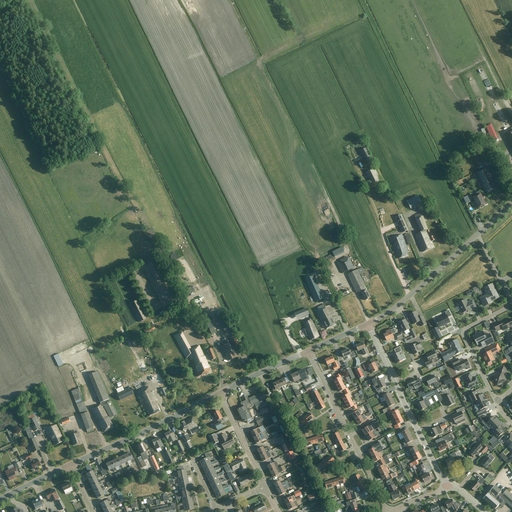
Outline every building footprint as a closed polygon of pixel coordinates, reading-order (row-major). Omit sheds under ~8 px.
[(492,141),(497,138),(491,125),(486,127),(492,141)] [(374,163),(367,148),(360,151),(362,155),(363,155),(368,165),(374,163)] [(476,173),(484,189),(487,194),(496,189),(493,182),(493,181),(487,168),(476,173)] [(372,184),(379,181),(376,176),(378,175),(375,169),(366,173),(367,177),(368,176),(372,184)] [(478,209),(486,205),(481,194),(479,191),(473,195),(475,197),(472,198),(478,209)] [(417,195),(407,201),(411,208),(421,203),(417,195)] [(423,252),(432,248),(429,243),(430,242),(428,238),(428,237),(425,231),(427,230),(424,222),(426,221),(424,216),(422,217),(420,213),(414,216),(421,233),(415,235),(420,247),(423,252)] [(390,239),(391,242),(392,242),(394,245),(392,245),(395,253),(396,252),(399,259),(408,256),(407,252),(408,252),(402,235),(390,239)] [(337,255),(344,252),(342,248),(337,251),(332,253),(333,254),(324,259),(325,262),(337,256),(337,255)] [(340,260),(341,261),(337,263),(342,274),(354,268),(350,261),(348,257),(340,260)] [(366,288),(360,275),(365,273),(362,268),(348,275),(357,293),(361,291),(362,293),(362,294),(366,301),(371,298),(367,291),(366,292),(364,289),(366,288)] [(314,298),(321,295),(313,277),(306,280),(314,298)] [(489,303),(499,298),(496,292),(495,292),(492,285),(484,288),(487,294),(480,298),(484,306),(490,304),(489,303)] [(467,312),(476,308),(472,300),(467,303),(466,300),(458,304),(462,313),(467,311),(467,312)] [(137,301),(130,304),(139,323),(146,319),(146,318),(142,311),(142,312),(141,310),(140,309),(141,308),(137,301)] [(321,318),(322,321),(321,322),(322,325),(324,324),(327,330),(336,325),(332,317),(334,315),(328,303),(317,308),(319,311),(316,312),(320,319),(321,318)] [(308,312),(306,309),(295,314),(297,320),(303,317),(309,315),(308,312)] [(435,321),(439,328),(450,323),(448,318),(451,316),(449,311),(445,312),(446,315),(435,321)] [(230,324),(227,326),(222,315),(221,313),(220,312),(215,314),(223,331),(224,331),(225,333),(232,330),(230,324)] [(419,318),(416,312),(409,315),(414,324),(419,322),(421,327),(426,324),(422,316),(419,318)] [(311,340),(319,337),(310,318),(303,321),(306,329),(308,329),(309,331),(307,332),(311,340)] [(504,331),(511,326),(511,320),(511,319),(502,323),(501,322),(493,325),(496,331),(502,328),(504,331)] [(211,334),(215,332),(210,320),(205,322),(211,334)] [(410,332),(408,330),(410,329),(405,320),(399,323),(402,329),(400,330),(402,333),(404,332),(406,334),(410,332)] [(204,335),(197,321),(192,324),(199,338),(204,335)] [(145,335),(155,330),(153,325),(143,330),(145,335)] [(392,334),(395,333),(394,329),(390,331),(390,330),(386,332),(387,334),(384,335),(387,341),(394,337),(392,334)] [(483,348),(494,342),(490,334),(485,336),(482,331),(477,334),(477,335),(473,337),(477,345),(481,343),(483,348)] [(197,377),(210,372),(204,357),(203,357),(199,346),(189,350),(188,348),(189,347),(181,332),(174,336),(186,358),(189,357),(197,377)] [(234,347),(239,344),(234,336),(229,339),(234,347)] [(236,357),(226,338),(222,340),(225,345),(219,348),(223,354),(225,353),(226,356),(225,356),(228,361),(236,357)] [(449,360),(448,358),(462,351),(457,340),(449,343),(450,345),(450,346),(450,347),(451,347),(452,349),(441,355),(445,362),(449,360)] [(366,348),(363,343),(356,346),(358,352),(361,350),(364,356),(368,354),(366,348)] [(417,344),(416,344),(410,347),(414,355),(420,352),(423,350),(420,343),(417,344)] [(484,358),(486,362),(488,366),(492,364),(491,362),(494,360),(491,353),(497,350),(494,345),(485,350),(486,353),(483,355),(485,358),(484,358)] [(393,356),(397,364),(403,361),(403,360),(405,359),(402,354),(400,355),(399,353),(402,352),(400,347),(394,350),(396,354),(393,356)] [(207,350),(211,361),(215,359),(211,348),(207,350)] [(344,359),(349,356),(351,359),(356,356),(354,352),(351,353),(349,349),(341,353),(344,359)] [(424,361),(427,367),(437,362),(435,357),(436,356),(434,351),(427,355),(429,358),(424,361)] [(340,369),(339,367),(341,366),(339,361),(337,361),(335,362),(333,357),(325,360),(328,365),(329,366),(331,365),(331,364),(333,363),(335,367),(333,368),(335,371),(340,369)] [(459,371),(470,366),(466,359),(460,362),(459,362),(458,359),(452,362),(454,367),(457,366),(459,371)] [(365,370),(366,370),(370,368),(373,373),(378,371),(374,363),(370,365),(369,363),(364,365),(363,366),(365,370)] [(358,366),(354,368),(359,379),(364,377),(358,366)] [(503,374),(507,372),(504,366),(498,369),(499,373),(493,376),(495,380),(497,386),(502,383),(506,381),(503,374)] [(306,381),(306,380),(309,379),(307,376),(304,370),(298,373),(301,379),(304,378),(306,381)] [(157,382),(161,380),(158,371),(153,373),(157,382)] [(110,418),(117,414),(110,402),(97,372),(88,376),(101,405),(91,410),(103,433),(113,427),(108,418),(110,418)] [(299,380),(299,382),(300,383),(302,382),(301,379),(298,373),(292,376),(295,382),(299,380)] [(469,389),(478,384),(475,377),(472,379),(470,373),(464,376),(467,381),(466,382),(467,384),(466,385),(467,387),(468,387),(469,389)] [(337,386),(343,383),(340,378),(342,377),(340,374),(337,376),(338,379),(334,381),(337,386)] [(435,387),(441,385),(437,377),(435,378),(433,376),(426,379),(429,385),(433,383),(435,387)] [(449,377),(443,380),(445,385),(452,382),(449,377)] [(374,388),(379,386),(381,389),(386,387),(382,379),(379,381),(377,378),(372,381),(372,380),(371,380),(374,388)] [(279,381),(282,387),(287,385),(288,386),(291,385),(289,382),(287,383),(285,379),(279,381)] [(406,382),(409,388),(410,388),(411,390),(415,388),(415,389),(421,386),(418,380),(415,381),(414,379),(406,382)] [(282,387),(279,381),(273,384),(275,388),(272,390),(274,393),(277,392),(276,390),(282,387)] [(345,393),(348,391),(347,388),(345,389),(343,383),(337,386),(340,392),(344,390),(345,393)] [(149,416),(160,411),(157,405),(156,405),(154,401),(157,400),(153,392),(150,393),(148,387),(136,392),(145,411),(146,411),(149,416)] [(131,388),(116,394),(119,401),(134,394),(131,388)] [(93,428),(87,413),(78,389),(71,392),(80,415),(87,433),(94,431),(93,428)] [(316,402),(321,399),(317,391),(312,393),(316,402)] [(345,403),(351,400),(348,395),(350,394),(348,391),(345,393),(346,395),(342,397),(345,403)] [(480,396),(477,391),(468,396),(471,403),(475,401),(477,405),(486,400),(485,397),(484,397),(483,394),(480,396)] [(386,402),(392,399),(389,393),(385,395),(383,392),(378,395),(379,396),(380,398),(383,396),(386,402)] [(448,407),(455,403),(451,395),(446,397),(444,392),(439,394),(442,401),(445,399),(448,407)] [(245,406),(246,407),(247,406),(248,408),(250,409),(255,406),(257,410),(268,405),(262,393),(249,399),(247,395),(244,397),(246,401),(241,403),(242,408),(245,406)] [(421,396),(424,401),(417,404),(420,411),(426,409),(428,408),(428,407),(431,405),(427,398),(426,395),(425,394),(421,396)] [(321,399),(316,402),(320,411),(325,408),(321,399)] [(385,413),(392,410),(391,407),(395,405),(392,399),(386,402),(389,408),(383,411),(384,414),(385,413)] [(351,400),(345,403),(348,409),(352,407),(353,410),(357,408),(355,405),(354,406),(351,400)] [(486,400),(477,405),(479,409),(475,411),(478,417),(485,414),(482,409),(489,406),(487,403),(488,403),(486,400)] [(252,418),(251,418),(246,407),(245,406),(242,408),(240,409),(239,409),(238,410),(244,422),(245,421),(245,422),(246,421),(247,423),(249,422),(252,420),(253,420),(252,418)] [(462,413),(464,411),(462,408),(456,411),(457,414),(452,416),(455,423),(465,419),(462,413)] [(356,420),(361,417),(360,415),(362,413),(360,410),(358,412),(358,411),(352,415),(356,420)] [(395,419),(400,416),(398,411),(393,413),(392,410),(385,413),(386,416),(388,415),(389,415),(392,414),(395,419)] [(219,411),(214,414),(217,421),(218,421),(219,423),(215,425),(218,431),(223,428),(221,423),(224,421),(223,419),(219,411)] [(268,413),(255,419),(258,425),(270,418),(268,413)] [(303,419),(306,424),(314,418),(310,413),(303,419)] [(365,425),(368,424),(366,421),(368,420),(364,415),(361,417),(356,420),(359,425),(363,423),(365,425)] [(400,416),(395,419),(397,425),(394,427),(396,430),(401,427),(399,424),(403,422),(400,416)] [(491,428),(498,421),(494,416),(490,420),(487,418),(482,422),(487,428),(489,426),(491,428)] [(68,417),(60,420),(63,425),(70,422),(68,417)] [(188,431),(197,426),(192,417),(187,420),(187,422),(180,425),(183,431),(188,429),(188,431)] [(40,429),(35,418),(29,420),(34,431),(40,429)] [(306,424),(303,419),(295,425),(298,430),(306,424)] [(498,421),(491,428),(495,432),(496,434),(494,435),(497,438),(503,433),(499,429),(502,425),(498,421)] [(366,436),(371,433),(371,432),(373,431),(370,426),(369,426),(368,424),(365,425),(366,428),(362,431),(366,436)] [(61,437),(60,433),(56,425),(45,430),(51,442),(52,441),(55,446),(62,442),(60,437),(61,437)] [(276,432),(278,436),(285,433),(281,425),(276,427),(278,431),(276,432)] [(256,429),(251,432),(254,438),(259,435),(259,436),(262,434),(266,432),(263,426),(256,430),(256,429)] [(25,429),(29,441),(34,439),(29,427),(25,429)] [(437,432),(439,431),(437,427),(430,430),(433,438),(438,435),(437,432)] [(7,431),(9,438),(12,437),(10,434),(15,432),(14,429),(7,431)] [(404,439),(410,436),(407,430),(403,432),(401,429),(396,431),(398,435),(401,433),(404,439)] [(74,446),(82,443),(79,433),(74,434),(73,431),(68,433),(69,436),(70,436),(74,446)] [(169,444),(173,441),(175,440),(173,436),(174,436),(171,431),(164,435),(167,440),(169,444)] [(337,444),(342,442),(338,433),(333,435),(337,444)] [(371,433),(366,436),(369,441),(374,438),(377,436),(375,433),(372,434),(371,433)] [(187,434),(180,437),(183,444),(190,440),(187,434)] [(213,445),(219,442),(215,434),(209,437),(213,445)] [(259,435),(254,438),(257,444),(266,440),(263,434),(262,434),(259,436),(259,435)] [(280,442),(281,445),(288,442),(284,434),(276,438),(278,443),(280,442)] [(446,444),(450,442),(454,440),(451,434),(443,439),(444,442),(437,445),(440,451),(448,447),(446,444)] [(508,447),(511,443),(511,434),(506,438),(503,436),(498,441),(501,444),(502,443),(503,444),(505,442),(509,446),(508,447)] [(229,446),(235,444),(231,437),(227,439),(225,435),(218,438),(224,450),(230,447),(229,446)] [(313,439),(315,444),(324,441),(322,436),(313,439)] [(405,449),(410,446),(409,443),(413,441),(410,436),(404,439),(407,444),(404,446),(405,449)] [(160,443),(158,438),(151,441),(154,446),(156,450),(162,447),(160,443)] [(28,441),(33,453),(39,450),(34,439),(29,441),(28,441)] [(315,444),(313,439),(304,442),(306,447),(315,444)] [(175,443),(180,453),(180,452),(181,454),(183,453),(182,451),(184,450),(180,441),(175,443)] [(183,444),(186,450),(192,447),(189,441),(183,444)] [(342,442),(337,444),(341,453),(346,450),(342,442)] [(474,457),(479,451),(483,454),(489,447),(486,444),(483,448),(475,442),(470,447),(472,448),(471,450),(472,451),(469,453),(474,457)] [(379,443),(372,446),(373,449),(369,451),(372,457),(380,453),(380,452),(383,451),(379,443)] [(142,458),(147,456),(145,452),(146,451),(143,444),(137,446),(142,458)] [(413,456),(418,453),(416,447),(411,449),(410,446),(405,449),(407,452),(410,450),(413,456)] [(257,450),(260,456),(270,451),(271,450),(270,447),(267,448),(269,451),(265,453),(263,447),(257,450)] [(168,451),(164,452),(169,464),(173,463),(168,451)] [(269,459),(268,459),(273,457),(270,451),(260,456),(263,462),(269,459)] [(286,454),(290,461),(296,458),(292,451),(286,454)] [(212,458),(212,457),(209,452),(204,454),(206,459),(200,462),(203,468),(211,464),(211,463),(209,459),(210,458),(210,459),(212,458)] [(133,459),(130,453),(123,456),(127,463),(127,462),(131,461),(132,463),(134,462),(133,459)] [(380,464),(388,459),(386,456),(382,458),(380,453),(372,457),(375,463),(379,461),(380,464)] [(418,453),(413,456),(416,461),(412,463),(414,466),(419,464),(417,461),(421,459),(418,453)] [(454,460),(458,459),(455,453),(450,455),(451,458),(445,461),(448,468),(456,464),(454,460)] [(505,462),(508,459),(502,453),(499,456),(505,462)] [(33,469),(40,465),(37,460),(33,462),(31,458),(32,457),(30,454),(25,456),(26,460),(27,460),(30,466),(31,466),(33,469)] [(492,462),(494,459),(490,455),(488,458),(486,457),(483,461),(481,464),(486,468),(492,462)] [(128,465),(127,462),(127,463),(123,456),(117,459),(121,465),(125,463),(126,466),(128,465)] [(149,458),(153,466),(155,471),(159,469),(153,456),(149,458)] [(324,462),(327,466),(335,461),(331,456),(324,462)] [(122,468),(121,465),(117,459),(111,462),(115,468),(119,466),(120,469),(122,468)] [(381,474),(386,471),(384,466),(390,463),(388,459),(380,464),(382,467),(378,469),(381,474)] [(244,465),(245,464),(243,460),(238,463),(237,462),(230,466),(232,471),(240,467),(242,471),(246,469),(244,465)] [(206,474),(214,470),(214,469),(212,465),(218,463),(217,461),(211,463),(211,464),(203,468),(206,474)] [(279,468),(276,461),(273,463),(273,464),(268,466),(270,472),(279,468)] [(116,470),(115,468),(111,462),(105,465),(109,471),(112,469),(114,473),(116,472),(116,471),(116,470)] [(327,466),(324,462),(316,468),(319,472),(327,466)] [(223,466),(227,473),(232,470),(228,464),(223,466)] [(279,476),(278,474),(286,470),(284,465),(279,468),(270,472),(273,478),(279,476)] [(420,474),(421,478),(425,483),(432,479),(431,477),(430,476),(428,473),(428,474),(423,465),(418,468),(421,473),(420,474)] [(174,473),(176,472),(177,478),(174,478),(174,480),(178,480),(178,479),(187,477),(185,470),(184,470),(183,466),(177,468),(177,469),(173,469),(174,473)] [(15,475),(17,474),(15,469),(14,467),(5,472),(9,481),(16,477),(15,475)] [(209,480),(217,476),(215,471),(220,469),(219,467),(214,469),(214,470),(206,474),(209,480)] [(89,481),(95,478),(95,477),(93,474),(96,472),(95,470),(92,471),(86,475),(89,481)] [(396,472),(389,476),(386,471),(381,474),(383,480),(388,478),(389,481),(398,476),(396,472)] [(212,486),(220,482),(218,478),(223,475),(223,473),(222,473),(217,476),(209,480),(212,486)] [(240,486),(241,488),(247,485),(246,483),(252,480),(250,475),(247,477),(246,475),(237,480),(240,486)] [(358,486),(363,483),(358,475),(353,477),(358,486)] [(92,487),(98,484),(98,483),(96,480),(99,478),(98,476),(95,477),(95,478),(89,481),(92,487)] [(484,480),(480,476),(478,479),(480,480),(477,483),(475,481),(470,488),(475,492),(480,485),(484,480)] [(179,485),(188,483),(187,477),(178,479),(178,480),(179,484),(175,485),(176,487),(179,486),(179,485)] [(285,486),(288,485),(287,483),(294,480),(293,477),(286,480),(287,481),(284,483),(285,486)] [(411,485),(414,491),(420,488),(417,484),(420,482),(418,477),(415,479),(417,482),(411,485)] [(334,481),(336,486),(345,483),(343,478),(334,481)] [(221,484),(224,482),(226,481),(225,479),(220,482),(212,486),(214,493),(223,489),(222,488),(221,484)] [(336,486),(334,481),(325,483),(326,489),(336,486)] [(61,486),(63,492),(65,495),(72,491),(68,482),(61,486)] [(101,490),(101,489),(99,486),(102,484),(101,482),(98,483),(98,484),(92,487),(95,493),(101,490)] [(277,490),(282,488),(280,482),(274,484),(277,490)] [(180,492),(189,490),(188,483),(179,485),(179,486),(180,491),(177,491),(177,493),(181,493),(180,492)] [(363,483),(358,486),(362,495),(367,492),(363,483)] [(228,485),(222,488),(223,489),(214,493),(217,499),(226,495),(223,490),(224,489),(224,490),(229,487),(228,485)] [(401,486),(400,486),(401,487),(404,492),(406,490),(409,494),(414,491),(411,485),(406,488),(404,485),(403,485),(401,486)] [(393,500),(401,497),(400,495),(400,494),(398,491),(397,492),(394,486),(389,488),(391,494),(393,500)] [(495,486),(488,494),(483,499),(486,502),(485,503),(491,508),(492,507),(495,510),(500,504),(499,503),(502,499),(511,508),(511,494),(506,490),(503,494),(501,492),(495,486)] [(101,490),(95,493),(98,499),(104,496),(102,491),(105,490),(104,487),(101,489),(101,490)] [(282,488),(277,490),(280,496),(285,493),(282,488)] [(58,499),(54,490),(45,494),(47,500),(49,499),(51,503),(58,499)] [(182,498),(191,496),(189,490),(180,492),(181,493),(181,497),(178,498),(178,500),(182,499),(182,498)] [(183,505),(192,503),(191,496),(182,498),(182,499),(183,504),(180,505),(180,506),(183,506),(183,505)] [(284,504),(286,504),(287,506),(293,502),(296,501),(297,502),(301,500),(299,497),(295,499),(294,496),(291,497),(291,498),(284,501),(285,501),(284,503),(284,504)] [(35,510),(39,508),(42,506),(39,499),(32,503),(34,508),(35,510)] [(103,510),(110,507),(109,506),(108,503),(110,502),(109,499),(106,501),(107,501),(100,504),(103,510)] [(57,503),(61,511),(65,509),(61,500),(57,503)] [(346,511),(347,511),(352,510),(358,509),(356,503),(355,503),(354,500),(345,503),(347,509),(346,509),(346,511)] [(452,500),(445,503),(448,509),(452,507),(454,511),(458,511),(459,511),(457,509),(460,507),(454,502),(453,503),(452,500)] [(293,502),(287,506),(289,511),(296,507),(293,502)] [(174,508),(174,507),(176,507),(175,503),(173,504),(171,505),(171,508),(168,509),(167,509),(167,511),(174,511),(174,508)] [(183,506),(184,510),(181,511),(184,511),(185,511),(193,510),(192,503),(183,505),(183,506)]
